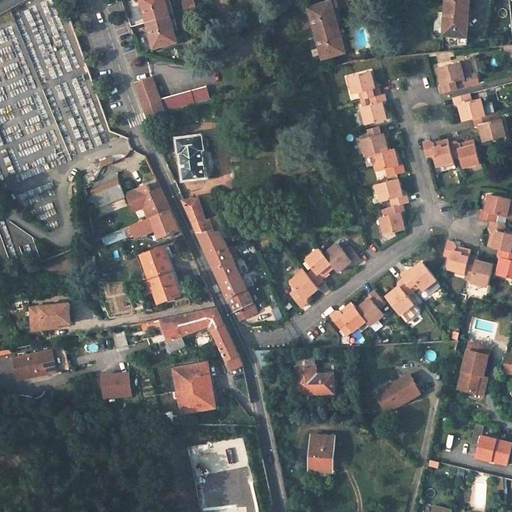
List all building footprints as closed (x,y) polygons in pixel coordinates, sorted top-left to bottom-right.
[(165,0),(142,0),(146,14),(147,14),(152,30),(151,31),(155,48),(177,41),(165,0)] [(324,58),(346,52),(334,7),(348,3),(347,0),(327,0),(328,3),(310,8),(315,24),(316,24),(321,40),(319,41),(324,58)] [(445,0),(444,15),(446,15),(444,33),(458,35),(458,43),(466,44),(467,34),(462,34),(463,23),(468,23),(468,20),(470,0),(445,0)] [(459,63),(437,69),(440,76),(442,82),(440,82),(439,85),(441,93),(456,89),(454,82),(464,79),(459,63)] [(371,71),(349,77),(354,95),(363,92),(365,99),(368,98),(381,94),(379,87),(375,87),(374,84),(371,71)] [(153,77),(136,83),(148,118),(212,100),(208,86),(184,92),(161,99),(153,77)] [(469,93),(454,96),(456,105),(460,107),(461,114),(463,121),(473,118),(485,115),(480,99),(471,101),(469,93)] [(381,94),(368,98),(371,105),(361,107),(366,125),(383,119),(387,118),(385,111),(383,105),(386,102),(384,94),(381,94)] [(485,115),(473,118),(475,125),(479,127),(481,133),(483,142),(505,136),(500,119),(491,122),(489,114),(485,115)] [(385,125),(369,129),(371,137),(361,139),(366,156),(372,154),(388,150),(386,143),(385,137),(387,132),(385,125)] [(204,134),(178,138),(180,152),(181,152),(186,180),(207,177),(204,150),(207,150),(204,134)] [(430,141),(422,143),(426,158),(433,156),(436,168),(453,162),(452,159),(448,143),(447,140),(437,142),(434,143),(430,141)] [(456,141),(448,143),(452,159),(459,157),(462,168),(479,163),(473,141),(465,143),(461,144),(456,141)] [(388,150),(372,154),(376,170),(385,168),(388,176),(404,172),(402,163),(398,162),(396,154),(394,148),(388,150)] [(399,178),(376,184),(380,201),(390,198),(393,206),(403,204),(409,202),(407,193),(402,192),(400,184),(399,178)] [(119,185),(91,196),(96,208),(124,197),(119,185)] [(152,194),(140,199),(148,218),(171,209),(161,188),(151,192),(152,194)] [(483,211),(481,219),(492,222),(498,223),(499,214),(509,217),(511,202),(511,199),(491,195),(489,202),(488,208),(483,211)] [(200,197),(183,199),(191,216),(198,231),(221,231),(225,231),(220,216),(209,219),(200,197)] [(393,206),(386,208),(388,215),(380,217),(385,235),(406,229),(404,219),(402,215),(405,211),(403,204),(393,206)] [(148,218),(101,237),(104,244),(104,245),(133,234),(135,238),(156,230),(158,235),(155,236),(157,240),(181,230),(178,224),(171,209),(148,218)] [(499,214),(498,223),(507,226),(509,217),(499,214)] [(490,243),(489,248),(501,250),(511,252),(511,233),(506,232),(507,226),(498,223),(492,222),(490,230),(493,234),(490,243)] [(221,231),(198,231),(203,242),(214,265),(229,298),(238,316),(243,313),(241,308),(253,302),(221,231)] [(101,237),(52,256),(55,263),(104,244),(101,237)] [(457,244),(449,242),(446,255),(452,257),(450,268),(467,272),(467,271),(470,256),(472,251),(464,249),(458,248),(457,244)] [(338,243),(325,253),(335,266),(339,272),(346,266),(350,263),(355,264),(361,259),(357,254),(350,246),(344,250),(338,243)] [(172,272),(167,258),(171,257),(174,256),(170,246),(141,256),(149,280),(172,272)] [(321,248),(307,259),(314,269),(309,273),(317,284),(324,280),(324,275),(330,271),(335,266),(325,253),(321,248)] [(499,256),(499,258),(500,261),(501,262),(499,275),(511,278),(511,252),(501,250),(499,256)] [(479,258),(470,256),(467,271),(473,273),(471,281),(489,285),(493,266),(485,263),(481,262),(479,258)] [(176,271),(171,257),(167,258),(172,272),(176,271)] [(409,270),(402,275),(405,279),(416,292),(416,293),(422,288),(425,291),(431,285),(438,280),(424,262),(417,268),(413,271),(409,270)] [(305,270),(290,281),(297,289),(291,293),(301,306),(308,301),(308,296),(314,292),(320,287),(317,284),(309,273),(308,274),(305,270)] [(172,272),(176,285),(180,284),(176,271),(172,272)] [(149,280),(157,304),(186,294),(183,283),(180,284),(176,285),(172,272),(149,280)] [(392,294),(388,297),(402,314),(416,304),(410,297),(416,292),(405,279),(399,283),(399,289),(392,294)] [(438,280),(431,285),(435,290),(442,284),(438,280)] [(365,304),(359,309),(367,320),(371,324),(371,325),(385,314),(381,308),(386,304),(376,291),(370,296),(369,301),(365,304)] [(290,302),(284,306),(288,310),(293,307),(290,302)] [(68,303),(39,308),(42,327),(60,324),(71,323),(68,303)] [(339,310),(332,316),(340,328),(347,323),(353,330),(359,326),(367,320),(359,309),(354,303),(347,309),(344,311),(339,310)] [(217,307),(159,318),(161,323),(168,340),(210,323),(213,329),(225,324),(220,319),(219,316),(217,313),(217,307)] [(42,327),(39,308),(28,309),(31,332),(61,327),(60,324),(42,327)] [(367,320),(359,326),(363,331),(371,324),(367,320)] [(225,324),(213,329),(217,339),(220,344),(232,369),(244,364),(225,324)] [(103,339),(51,349),(55,372),(107,362),(103,339)] [(217,339),(209,342),(211,347),(220,344),(217,339)] [(492,349),(471,344),(463,376),(481,381),(482,376),(486,377),(492,349)] [(270,357),(271,357),(271,350),(260,349),(260,364),(269,364),(270,357)] [(317,358),(296,359),(297,367),(298,395),(308,394),(336,392),(335,373),(317,375),(317,358)] [(296,359),(282,359),(283,368),(297,367),(296,359)] [(209,365),(175,371),(182,415),(216,410),(209,365)] [(103,399),(135,397),(134,370),(102,372),(103,399)] [(481,381),(463,376),(460,390),(477,395),(481,381)] [(411,377),(377,395),(386,410),(403,401),(404,404),(421,395),(411,377)] [(336,392),(308,394),(308,400),(336,399),(336,392)] [(403,401),(386,410),(388,414),(404,404),(403,401)] [(483,435),(485,425),(476,423),(471,442),(480,445),(477,457),(492,460),(497,439),(483,435)] [(337,438),(314,436),(311,468),(332,470),(333,457),(335,457),(337,438)] [(511,452),(511,442),(497,439),(492,460),(508,464),(511,452)]
